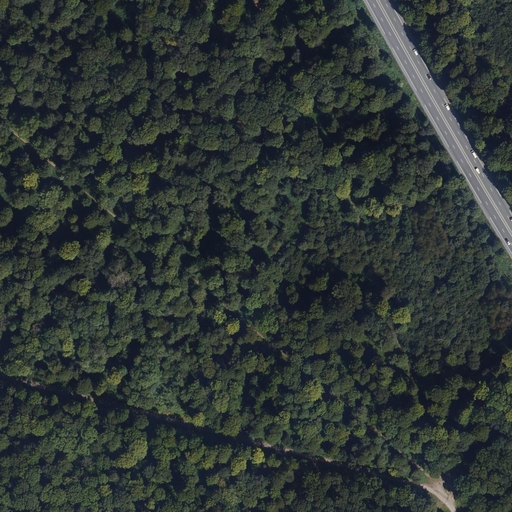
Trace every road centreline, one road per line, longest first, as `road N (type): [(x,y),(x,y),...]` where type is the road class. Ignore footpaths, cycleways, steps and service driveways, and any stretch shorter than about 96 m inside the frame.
road 1 (unknown): [(279,0),(427,430),(443,499)]
road 2 (track): [(0,376),(420,486),(443,499)]
road 3 (motorway): [(371,0),(511,245)]
road 4 (motorway): [(511,223),(384,0)]
